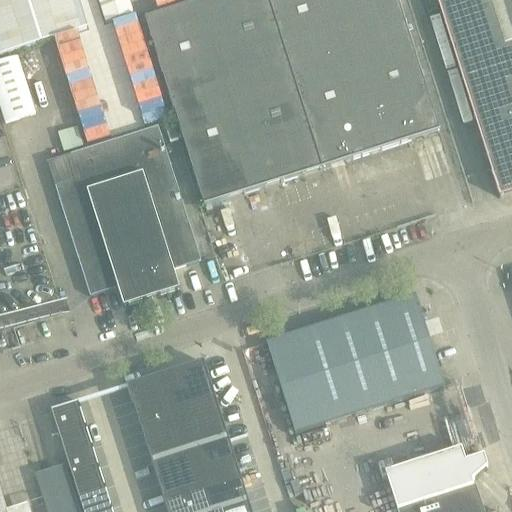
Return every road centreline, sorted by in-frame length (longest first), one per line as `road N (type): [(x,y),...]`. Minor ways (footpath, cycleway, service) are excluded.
road 1 (unclassified): [(0,393),(455,249)]
road 2 (unclassified): [(511,433),(455,249)]
